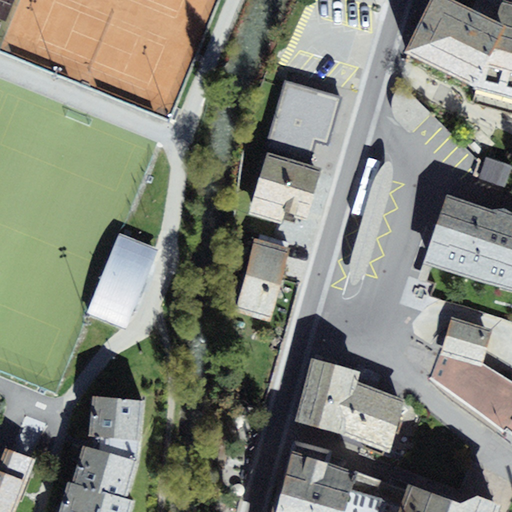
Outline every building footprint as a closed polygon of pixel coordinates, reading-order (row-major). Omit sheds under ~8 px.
[(430,0),(404,51),(474,86),(505,25),(472,8),(456,0),(430,0)] [(511,0),(475,0),(472,8),(505,25),(474,86),(511,97),(511,0)] [(343,97),(286,81),(266,152),(300,162),(311,165),(317,142),(329,146),(343,97)] [(431,114),(400,81),(393,94),(392,105),(393,113),(396,121),(403,127),(412,135),(431,114)] [(286,214),(300,162),(266,152),(248,215),(283,225),(286,214)] [(511,167),(511,166),(486,157),(479,178),(505,187),(511,167)] [(300,162),(286,214),(308,221),(323,169),(311,165),(300,162)] [(381,163),(347,281),(362,286),(365,272),(391,182),(392,166),(381,163)] [(426,262),(480,280),(504,208),(493,210),(447,196),(438,224),(426,262)] [(480,280),(508,288),(511,276),(511,211),(504,208),(480,280)] [(140,242),(122,235),(90,315),(128,329),(145,285),(160,250),(140,242)] [(291,247),(256,238),(235,313),(271,322),(291,247)] [(432,380),(505,433),(511,422),(511,381),(484,364),(493,330),(452,316),(432,380)] [(294,421),(316,428),(336,364),(313,357),(294,421)] [(362,372),(336,364),(316,428),(342,436),(358,383),(362,372)] [(342,436),(390,451),(406,398),(358,383),(342,436)] [(92,396),(88,436),(100,437),(140,441),(144,402),(92,396)] [(140,441),(100,437),(98,450),(138,462),(140,441)] [(84,445),(73,484),(128,500),(138,462),(98,450),(84,445)] [(0,461),(0,469),(28,480),(36,460),(5,448),(0,461)] [(397,511),(406,490),(355,470),(293,449),(274,511),(397,511)] [(0,469),(0,511),(17,511),(28,480),(0,469)] [(68,482),(59,511),(131,511),(135,501),(128,500),(73,484),(68,482)] [(408,483),(406,490),(397,511),(498,511),(503,503),(478,494),(460,501),(408,483)]
